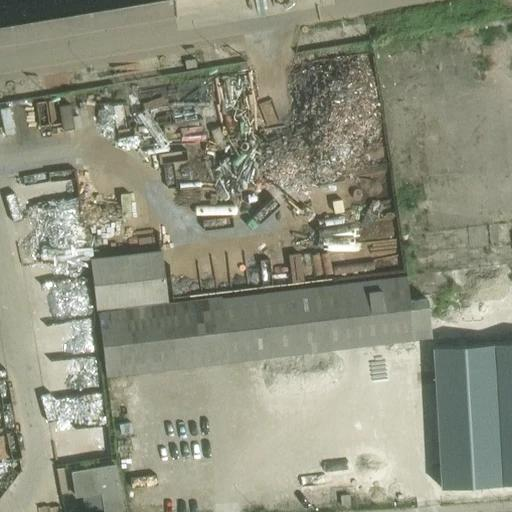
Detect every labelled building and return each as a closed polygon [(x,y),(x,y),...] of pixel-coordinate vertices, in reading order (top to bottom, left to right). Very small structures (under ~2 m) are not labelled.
[(70,105),(59,107),(63,132),(75,130),(70,105)] [(96,308),(168,300),(163,250),(90,258),(96,308)] [(427,299),(411,301),(408,276),(99,313),(107,375),(415,338),(431,336),(427,299)] [(511,342),(494,344),(502,482),(511,481),(511,342)] [(494,344),(433,347),(441,486),(502,482),(494,344)] [(106,511),(108,511),(125,509),(118,465),(74,472),(78,496),(104,492),(106,511)]
